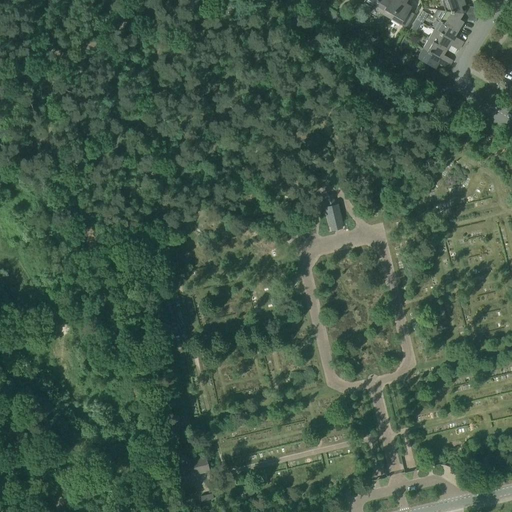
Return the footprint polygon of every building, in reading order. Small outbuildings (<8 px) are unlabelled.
[(389,0),(376,0),(371,8),(381,14),(389,0)] [(389,0),(381,14),(390,19),(401,0),(389,0)] [(406,0),(401,0),(390,19),(400,25),(405,28),(413,15),(408,11),(410,7),(405,4),(406,0)] [(463,0),(443,0),(441,1),(445,11),(462,13),(463,12),(460,6),(465,5),(463,0)] [(462,13),(445,11),(440,20),(438,19),(437,20),(457,32),(463,22),(458,19),(462,13)] [(476,14),(465,13),(465,21),(475,22),(476,14)] [(457,32),(437,20),(436,21),(438,23),(433,30),(460,47),(463,42),(454,37),(457,32)] [(433,30),(428,40),(446,51),(450,45),(458,50),(460,47),(433,30)] [(428,40),(422,49),(449,65),(452,61),(443,55),(446,51),(428,40)] [(449,65),(422,49),(417,59),(435,69),(438,63),(447,69),(449,65)] [(334,205),(333,200),(326,202),(328,207),(325,208),(329,226),(330,226),(331,230),(331,231),(334,230),(335,230),(335,229),(338,228),(339,229),(342,228),(341,228),(340,224),(342,223),(337,205),(334,205)] [(187,461),(191,476),(209,471),(205,456),(187,461)] [(213,499),(212,493),(200,496),(201,502),(213,499)]
